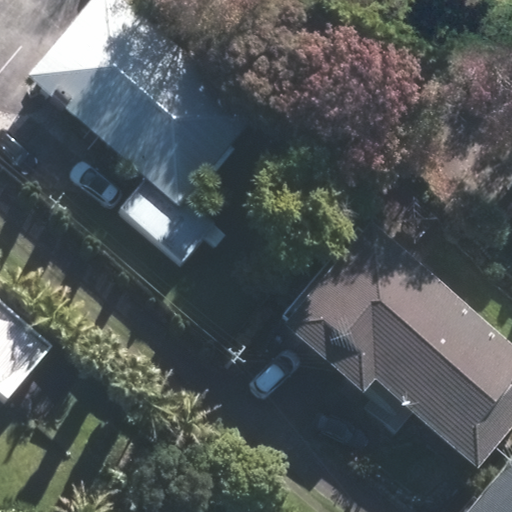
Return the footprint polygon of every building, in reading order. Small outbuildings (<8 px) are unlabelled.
[(272,108),(137,0),(95,0),(31,80),(153,178),(126,211),(190,262),(223,222),(197,202),(272,108)] [(511,186),(499,203),(511,214),(511,186)] [(486,471),(511,441),(511,336),(377,220),(288,321),(406,424),(417,411),(486,471)] [(0,418),(64,345),(0,289),(0,418)] [(511,511),(511,467),(472,511),(511,511)]
